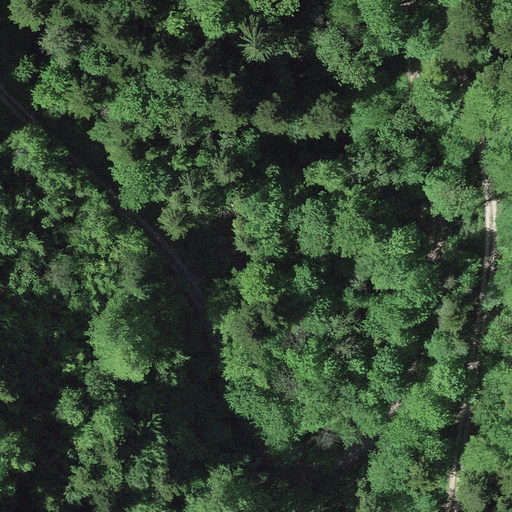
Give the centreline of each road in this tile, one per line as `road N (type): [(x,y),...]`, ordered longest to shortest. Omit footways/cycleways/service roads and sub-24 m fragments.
road 1 (track): [(401,0),(436,193),(431,302),(403,383),(373,429),(320,469),(299,469),(262,445),(215,320),(172,241),(0,88)]
road 2 (track): [(448,0),(494,231),(450,511)]
